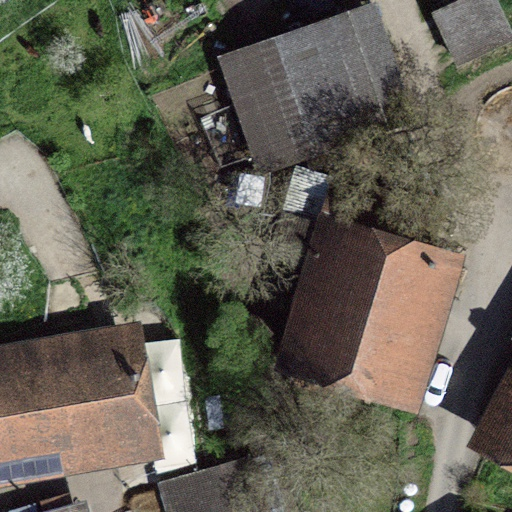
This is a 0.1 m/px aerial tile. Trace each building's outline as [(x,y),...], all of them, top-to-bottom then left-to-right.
[(492,0),(459,0),(434,11),(458,64),(510,40),(492,0)] [(384,119),(349,18),(233,58),(268,159),(384,119)] [(314,317),(300,364),(396,393),(436,259),(425,256),(438,215),(303,174),(274,255),(307,265),(293,311),(314,317)] [(0,456),(148,431),(134,351),(0,374),(0,456)] [(511,397),(488,442),(511,454),(511,397)] [(168,486),(175,511),(257,511),(244,464),(168,486)]
